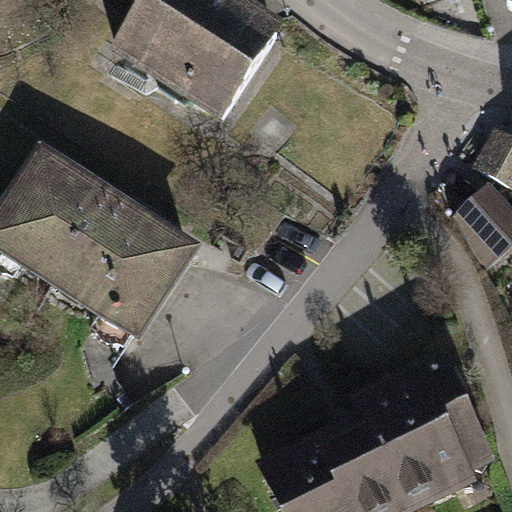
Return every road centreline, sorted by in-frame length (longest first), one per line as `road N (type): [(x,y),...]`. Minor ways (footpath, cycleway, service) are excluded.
road 1 (residential): [(462,80),(400,194),(259,359)]
road 2 (residential): [(462,80),(312,0)]
